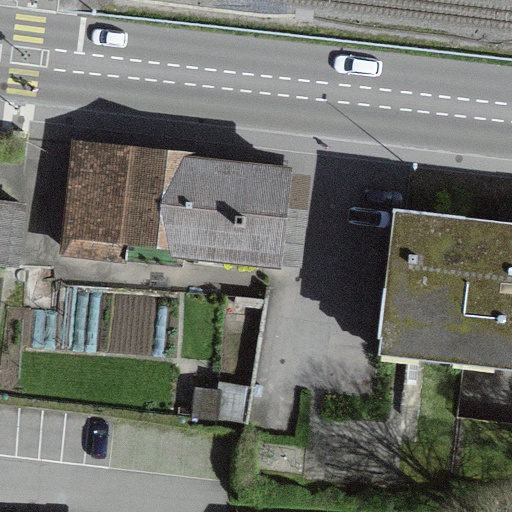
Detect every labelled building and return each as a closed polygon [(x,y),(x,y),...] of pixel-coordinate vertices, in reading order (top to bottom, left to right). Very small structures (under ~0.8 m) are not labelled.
[(65,249),(128,254),(130,238),(187,244),(186,255),(272,263),(275,239),(279,239),(287,173),(76,146),(65,249)] [(0,266),(10,267),(18,202),(0,200),(0,266)] [(511,223),(393,210),(378,339),(511,354),(511,223)] [(381,408),(438,414),(444,362),(387,355),(381,408)] [(511,481),(511,422),(438,414),(431,472),(511,481)]
